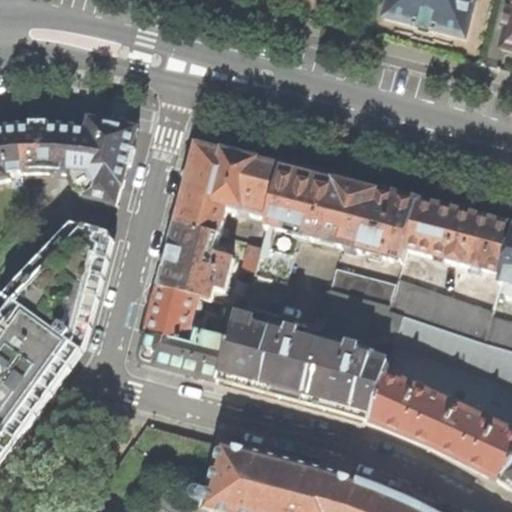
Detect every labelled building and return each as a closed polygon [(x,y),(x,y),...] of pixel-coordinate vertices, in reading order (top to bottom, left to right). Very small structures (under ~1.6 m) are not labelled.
[(438,34),(468,42),(474,19),(475,17),(479,4),(478,3),(478,0),(390,0),(386,20),(415,28),(413,38),(425,42),(436,45),(438,34)] [(511,12),(510,12),(506,27),(508,28),(503,51),(511,53),(511,12)] [(32,127),(22,127),(25,176),(25,179),(42,178),(60,178),(77,180),(77,177),(84,177),(90,180),(86,199),(120,209),(140,130),(91,122),(90,131),(70,128),(49,127),(49,123),(32,123),(32,127)] [(0,184),(12,183),(12,178),(25,176),(22,127),(0,130),(0,184)] [(199,146),(177,226),(221,238),(228,212),(271,223),(286,169),(245,158),(199,146)] [(319,178),(286,169),(271,223),(249,310),(255,311),(280,318),(301,240),(344,251),(360,188),(319,178)] [(387,195),(360,188),(344,251),(395,264),(396,261),(405,263),(407,252),(420,204),(387,195)] [(511,228),(467,216),(420,204),(407,252),(504,277),(511,248),(511,228)] [(170,256),(161,290),(201,300),(214,304),(217,293),(227,295),(236,261),(217,256),(221,238),(177,226),(170,256)] [(112,238),(71,227),(7,301),(17,310),(9,323),(0,316),(0,474),(43,414),(89,351),(97,316),(114,252),(110,249),(112,238)] [(511,248),(504,277),(502,287),(511,289),(508,301),(511,301),(511,248)] [(339,269),(334,287),(356,293),(354,298),(393,309),(399,285),(339,269)] [(401,282),(399,285),(393,309),(392,314),(406,317),(486,346),(493,320),(494,316),(401,282)] [(156,309),(149,336),(194,348),(197,336),(193,330),(197,317),(199,317),(202,315),(205,312),(205,308),(203,303),(201,300),(161,290),(156,309)] [(383,341),(398,345),(406,317),(392,314),(393,309),(354,298),(333,293),(332,297),(325,320),(384,336),(383,341)] [(346,419),(374,427),(387,380),(390,367),(362,359),(364,353),(349,349),(347,356),(303,344),(304,338),(291,334),(289,340),(257,331),(258,325),(251,323),(255,311),(249,310),(248,312),(239,310),(229,345),(218,385),(271,399),(326,414),(346,419)] [(406,317),(398,345),(397,346),(511,387),(511,353),(486,346),(406,317)] [(511,324),(493,320),(486,346),(511,353),(511,324)] [(185,376),(218,385),(229,345),(204,338),(197,336),(194,348),(149,336),(141,365),(185,376)] [(488,479),(503,487),(511,472),(511,438),(511,436),(511,434),(406,387),(406,389),(387,380),(374,427),(383,430),(429,449),(488,479)] [(422,511),(411,506),(363,486),(311,471),(149,427),(120,467),(134,478),(147,461),(215,479),(207,511),(212,511),(91,511),(89,510),(87,511),(422,511)] [(121,496),(134,478),(120,467),(106,485),(121,496)] [(511,472),(503,487),(511,492),(511,472)]
